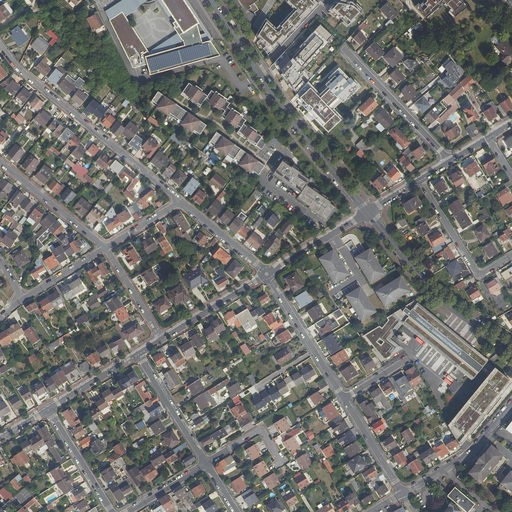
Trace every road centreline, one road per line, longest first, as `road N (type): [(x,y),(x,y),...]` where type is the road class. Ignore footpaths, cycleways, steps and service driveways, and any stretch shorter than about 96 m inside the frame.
road 1 (tertiary): [(366,211),(275,101),(208,0)]
road 2 (residential): [(179,201),(0,45)]
road 3 (tertiary): [(511,351),(441,302),(366,211)]
road 4 (residential): [(343,48),(450,161)]
road 5 (residential): [(422,179),(478,274),(511,255)]
road 6 (tertiary): [(511,403),(467,453),(403,493)]
road 7 (residential): [(105,247),(0,162)]
road 8 (unclassified): [(138,352),(206,462)]
road 9 (residential): [(161,338),(266,274)]
road 10 (unclassified): [(47,409),(111,511)]
